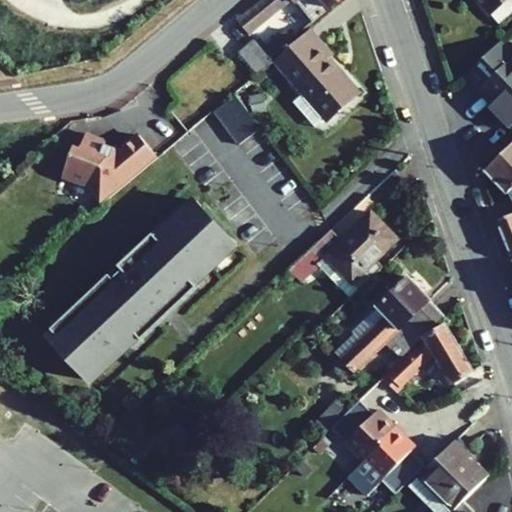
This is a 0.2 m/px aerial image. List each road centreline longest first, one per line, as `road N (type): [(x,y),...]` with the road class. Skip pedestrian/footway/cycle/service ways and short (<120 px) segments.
road 1 (tertiary): [(387,0),(511,367)]
road 2 (residential): [(221,0),(98,91),(0,111)]
